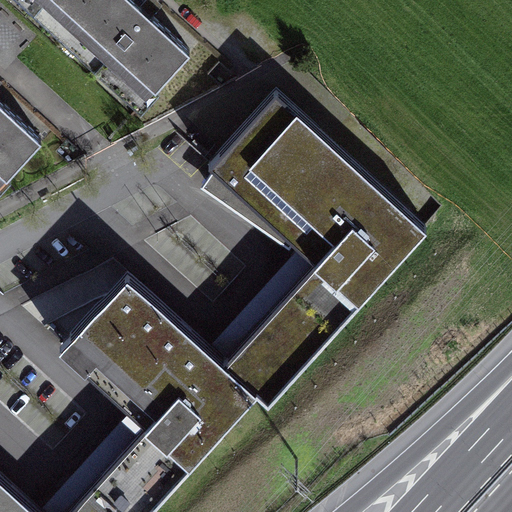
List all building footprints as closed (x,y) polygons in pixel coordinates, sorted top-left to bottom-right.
[(42,0),(151,98),(193,52),(144,7),(136,0),(42,0)] [(322,266),(228,369),(258,397),(269,407),(432,230),(281,92),(213,166),(322,266)] [(0,183),(3,186),(45,143),(0,100),(0,183)] [(143,431),(68,511),(151,511),(258,397),(228,369),(124,275),(56,350),(74,367),(85,355),(145,411),(134,423),(143,431)] [(0,511),(44,511),(0,471),(0,511)]
